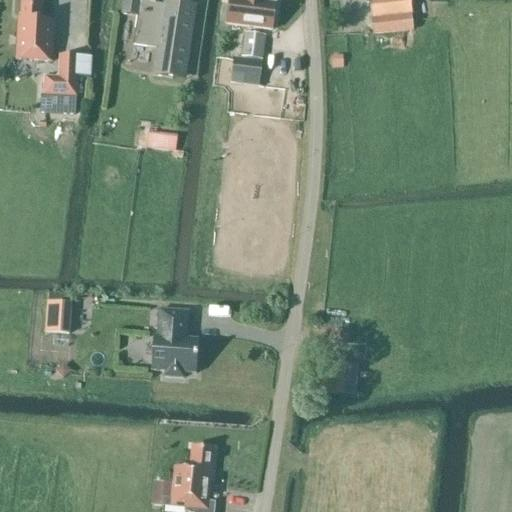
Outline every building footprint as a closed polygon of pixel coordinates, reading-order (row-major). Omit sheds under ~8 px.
[(43,0),(20,0),(19,20),(17,20),(15,62),(53,64),(56,22),(43,22),(43,0)] [(123,0),(122,16),(137,18),(133,48),(156,51),(154,66),(158,66),(156,78),(172,80),(173,75),(186,77),(194,19),(191,18),(193,6),(164,2),(163,6),(155,5),(155,0),(123,0)] [(265,30),(269,4),(264,3),(263,0),(243,0),(244,1),(235,0),(229,0),(227,25),(265,30)] [(403,18),(412,17),(410,0),(380,0),(370,1),(373,21),(381,20),(383,35),(405,32),(403,18)] [(266,37),(244,34),(244,39),(236,38),(230,80),(260,84),(266,37)] [(79,58),(59,56),(58,75),(55,78),(43,77),(42,97),(40,97),(39,114),(52,115),(53,99),(59,99),(59,110),(75,111),(76,99),(77,100),(79,58)] [(171,129),(172,117),(159,115),(156,142),(187,146),(188,131),(171,129)] [(183,381),(183,375),(195,375),(196,341),(184,341),(185,314),(156,313),(155,340),(151,340),(150,374),(165,375),(164,380),(183,381)] [(344,368),(327,366),(324,396),(342,397),(344,368)] [(213,511),(214,505),(208,504),(213,451),(191,449),(189,470),(175,469),(171,502),(183,503),(183,511),(184,511),(183,511),(213,511)] [(162,506),(161,509),(167,509),(169,486),(154,484),(152,505),(162,506)]
